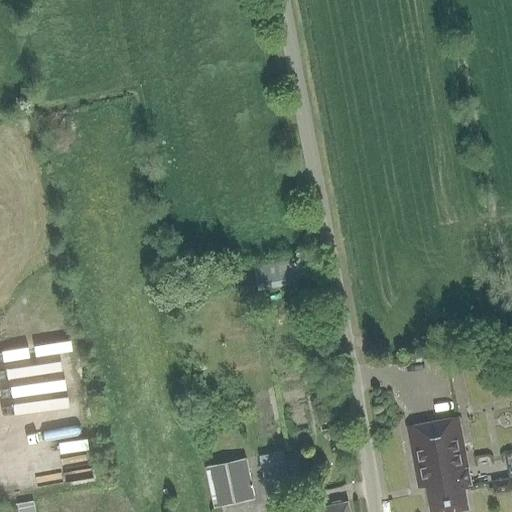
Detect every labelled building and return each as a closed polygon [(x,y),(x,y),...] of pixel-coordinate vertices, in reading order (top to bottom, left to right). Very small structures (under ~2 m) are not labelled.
[(257,291),(279,287),(276,270),(255,274),(257,291)] [(317,425),(326,423),(322,405),(313,408),(317,425)] [(406,427),(418,488),(426,487),(430,511),(453,511),(467,509),(464,489),(471,488),(458,418),(406,427)] [(294,511),(282,451),(260,455),(271,511),(294,511)] [(206,466),(214,507),(253,499),(245,459),(206,466)] [(510,479),(491,482),(493,493),(511,490),(510,479)] [(38,511),(36,498),(20,500),(21,511),(38,511)] [(349,511),(347,502),(301,511),(349,511)]
